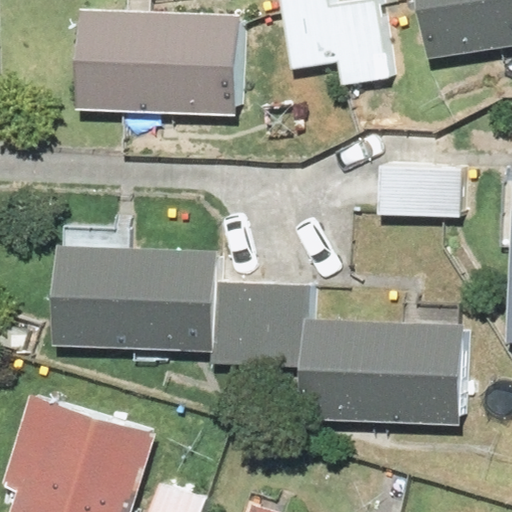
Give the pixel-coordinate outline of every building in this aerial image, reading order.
[(347,0),(290,0),(300,70),(346,64),(350,89),(398,82),(386,0),(362,0),(348,2),(347,0)] [(511,0),(427,0),(435,54),(511,43),(511,0)] [(85,4),(80,104),(245,112),(250,11),(85,4)] [(472,165),(388,164),(387,216),(471,217),(472,165)] [(62,247),(61,342),(307,344),(307,420),(475,422),(476,318),(317,317),(317,277),(226,276),(226,248),(62,247)] [(135,511),(159,430),(31,393),(4,483),(25,489),(17,511),(135,511)] [(212,511),(217,498),(166,482),(156,511),(212,511)] [(288,511),(257,503),(254,511),(288,511)]
